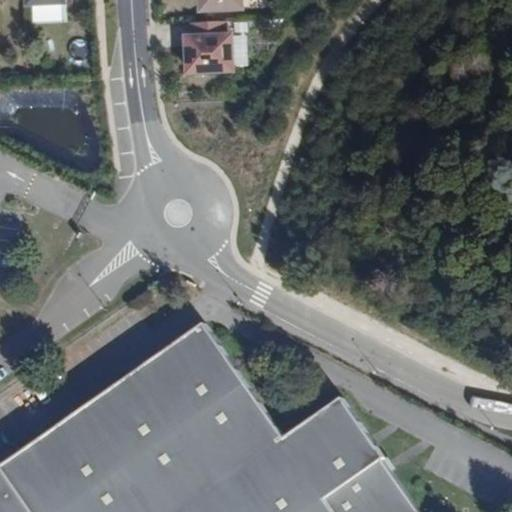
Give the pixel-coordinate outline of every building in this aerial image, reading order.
[(65,0),(24,0),(25,11),(66,8),(65,0)] [(244,0),(197,0),(199,17),(245,16),(244,0)] [(185,79),(236,77),(234,36),(227,36),(227,22),(194,23),(195,37),(183,38),(185,79)] [(209,322),(0,469),(0,511),(425,511),(397,471),(388,459),(390,457),(347,396),(290,437),(209,322)] [(390,457),(388,459),(397,471),(401,468),(392,455),(390,457)]
